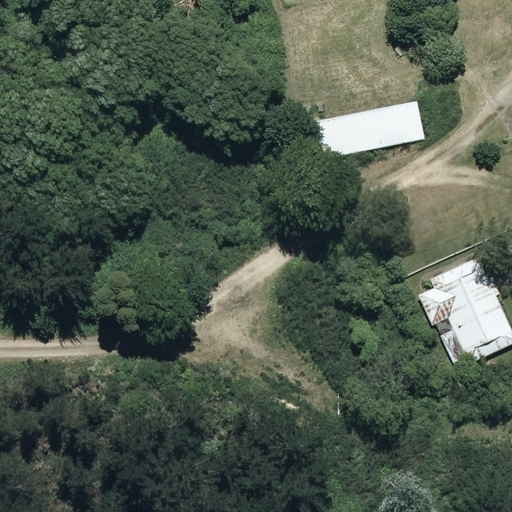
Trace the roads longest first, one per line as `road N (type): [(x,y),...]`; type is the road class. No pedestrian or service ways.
road 1 (track): [(205,357),(209,313),(222,288),(484,128),(511,98)]
road 2 (track): [(0,351),(241,358)]
road 3 (track): [(367,511),(363,414),(241,358)]
road 4 (track): [(363,414),(511,424)]
